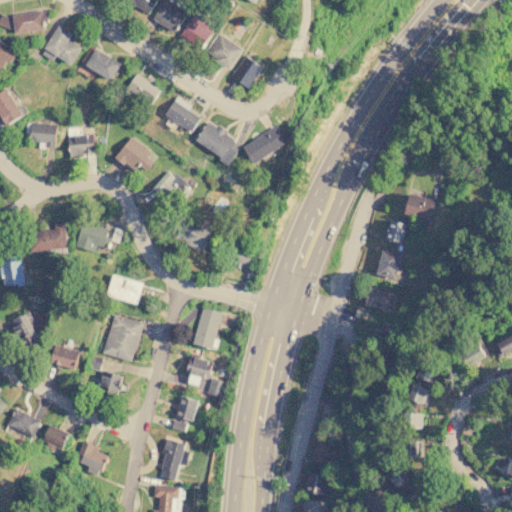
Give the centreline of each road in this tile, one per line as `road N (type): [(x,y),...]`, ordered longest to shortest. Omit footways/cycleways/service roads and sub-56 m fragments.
road 1 (secondary): [(434,9),(345,135),(296,233),(250,383),(233,511)]
road 2 (secondary): [(297,308),(378,128),(463,15)]
road 3 (residential): [(73,0),(237,108),(267,101),(290,69),(305,0)]
road 4 (residential): [(0,161),(34,189),(88,182),(119,191),(163,271),(270,307)]
road 5 (residential): [(138,430),(34,387),(0,360),(34,189)]
road 6 (residential): [(283,511),(369,194)]
road 7 (residential): [(297,308),(336,320),(348,334),(351,447),(360,486),(379,511)]
road 8 (secondary): [(260,511),(270,418),(297,308)]
road 9 (residential): [(484,511),(484,497),(452,444),(456,420),(469,391),(511,374)]
road 10 (residential): [(180,282),(138,430)]
road 11 (track): [(364,205),(423,140),(442,149),(436,188)]
